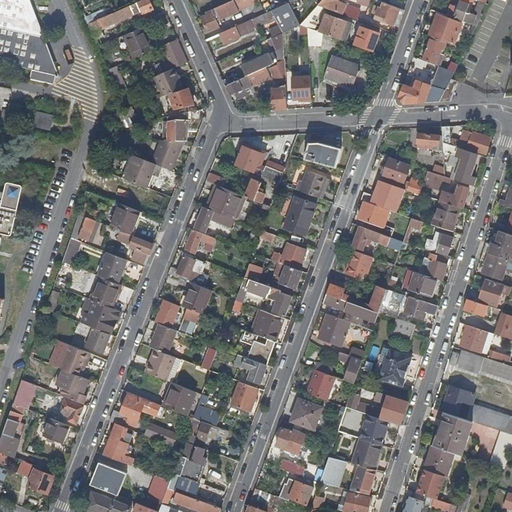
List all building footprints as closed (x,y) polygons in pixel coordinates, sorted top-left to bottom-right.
[(0,0),(0,61),(33,69),(30,78),(54,84),(57,75),(59,75),(59,73),(55,64),(52,55),(48,46),(44,36),(41,27),(37,17),(33,7),(30,0),(0,0)] [(144,0),(89,24),(93,33),(102,29),(140,12),(142,17),(145,16),(149,25),(160,21),(150,0),(144,0)] [(235,0),(206,13),(207,15),(202,17),(208,33),(219,28),(217,23),(229,18),(229,19),(232,18),(231,16),(261,4),(259,0),(235,0)] [(323,0),(318,5),(324,7),(357,19),(360,10),(337,2),(338,0),(323,0)] [(461,1),(455,19),(473,26),(474,26),(478,17),(469,13),(467,12),(468,9),(471,1),(469,0),(463,0),(463,2),(461,1)] [(479,15),(484,4),(479,1),(473,12),(479,15)] [(270,30),(274,38),(284,33),(301,26),(289,3),(252,20),(255,28),(270,21),(269,20),(275,18),(279,26),(270,30)] [(394,25),(399,27),(405,10),(391,5),(391,6),(383,3),(382,8),(379,7),(378,12),(377,15),(375,20),(393,26),(394,25)] [(318,5),(304,22),(308,25),(324,7),(318,5)] [(321,30),(320,32),(323,34),(334,38),(340,40),(341,37),(347,22),(326,14),(321,30)] [(437,15),(429,36),(432,37),(447,43),(453,46),(461,24),(437,15)] [(93,33),(99,47),(102,46),(124,36),(144,28),(149,25),(145,16),(142,17),(104,34),(102,29),(93,33)] [(256,29),(255,28),(252,20),(237,27),(241,37),(255,31),(256,29)] [(304,22),(301,26),(308,28),(320,32),(321,30),(308,25),(304,22)] [(237,27),(220,35),(224,45),(241,37),(237,27)] [(355,45),(373,52),(380,34),(362,27),(356,42),(355,45)] [(124,36),(134,59),(154,50),(144,28),(124,36)] [(320,32),(308,28),(309,46),(322,46),(323,34),(320,32)] [(384,37),(393,41),(396,34),(386,30),(384,37)] [(243,48),(259,41),(257,37),(241,43),(243,48)] [(341,37),(340,40),(355,45),(356,42),(341,37)] [(432,37),(423,60),(440,67),(443,56),(442,55),(447,43),(432,37)] [(155,66),(159,76),(188,62),(178,40),(163,46),(170,61),(164,63),(163,62),(155,66)] [(241,67),(246,77),(263,70),(274,65),(269,54),(241,67)] [(360,67),(333,57),(326,77),(334,80),(332,85),(351,92),(360,67)] [(286,85),(285,60),(277,63),(278,65),(279,65),(285,79),(286,85)] [(448,70),(450,71),(452,72),(455,72),(458,67),(451,63),(448,70)] [(267,98),(268,111),(288,110),(286,85),(285,79),(279,65),(278,65),(271,69),(279,88),(273,89),(273,87),(267,87),(268,92),(273,92),(273,95),(268,95),(268,98),(267,98)] [(116,67),(109,70),(120,93),(127,90),(116,67)] [(246,77),(226,86),(233,102),(255,92),(251,85),(252,85),(255,84),(258,83),(264,80),(271,77),(267,69),(264,71),(263,70),(246,77)] [(181,88),(174,71),(154,80),(162,96),(181,88)] [(450,71),(444,84),(441,89),(446,90),(451,79),(455,72),(452,72),(450,71)] [(304,101),(312,100),(311,76),(291,77),(292,99),(303,98),(304,101)] [(413,88),(404,85),(399,97),(404,104),(440,102),(446,90),(441,89),(444,84),(428,79),(426,84),(415,81),(413,88)] [(440,102),(451,101),(458,82),(451,79),(446,90),(440,102)] [(170,94),(172,101),(175,109),(194,105),(189,88),(170,94)] [(50,128),(53,116),(38,112),(36,125),(50,128)] [(169,135),(169,141),(183,141),(187,141),(188,121),(192,121),(192,112),(170,117),(170,122),(164,122),(163,135),(169,135)] [(127,128),(133,125),(128,115),(122,117),(127,128)] [(484,154),(489,141),(464,132),(459,146),(484,154)] [(115,136),(108,133),(105,143),(112,145),(115,136)] [(443,143),(443,136),(418,134),(417,147),(433,149),(433,146),(443,147),(443,143)] [(169,141),(160,140),(152,163),(162,167),(172,171),(176,162),(173,161),(177,150),(180,151),(183,141),(169,141)] [(263,154),(267,156),(268,153),(241,142),(238,150),(241,151),(243,146),(263,154)] [(310,144),(305,160),(337,168),(341,149),(317,142),(316,145),(310,144)] [(448,145),(443,143),(443,147),(444,153),(448,155),(444,167),(453,171),(451,179),(467,184),(469,176),(470,177),(472,172),(473,168),(478,154),(448,145)] [(241,151),(235,166),(255,174),(263,154),(243,146),(241,151)] [(409,152),(407,163),(413,166),(415,156),(414,153),(409,152)] [(259,175),(260,172),(267,156),(263,154),(255,174),(259,175)] [(162,167),(152,163),(135,156),(125,179),(150,189),(155,177),(158,178),(162,167)] [(404,183),(410,166),(390,159),(383,175),(404,183)] [(106,165),(98,161),(96,167),(104,170),(106,165)] [(444,167),(444,166),(435,163),(431,172),(445,177),(444,167)] [(280,184),(283,175),(268,169),(266,174),(264,177),(275,182),(280,184)] [(282,183),(292,187),(294,180),(292,178),(294,172),(287,169),(282,183)] [(307,171),(300,191),(320,198),(327,178),(307,171)] [(431,172),(428,171),(423,186),(427,187),(428,184),(439,188),(442,180),(450,183),(451,179),(445,177),(431,172)] [(227,179),(210,173),(206,181),(215,184),(218,186),(223,188),(227,179)] [(246,197),(264,204),(267,195),(258,192),(262,183),(253,179),(246,197)] [(410,182),(408,190),(420,195),(423,187),(410,182)] [(0,248),(2,239),(1,237),(0,236),(0,235),(0,234),(10,236),(12,235),(23,188),(22,186),(9,183),(8,183),(6,184),(5,193),(0,191),(0,248)] [(505,185),(500,200),(507,202),(511,187),(505,185)] [(246,197),(223,188),(218,186),(215,194),(212,192),(206,207),(215,211),(236,220),(246,197)] [(461,208),(463,209),(469,189),(459,186),(458,191),(456,197),(454,196),(446,194),(443,202),(459,207),(461,208)] [(500,200),(499,204),(511,208),(511,186),(511,187),(507,202),(500,200)] [(285,227),(296,197),(288,194),(282,213),(286,215),(281,226),(285,227)] [(366,195),(364,201),(366,202),(378,206),(381,200),(366,195)] [(317,205),(296,197),(285,227),(285,228),(306,235),(317,205)] [(91,205),(84,202),(80,214),(96,221),(99,212),(90,208),(91,205)] [(378,206),(366,202),(359,219),(367,222),(365,228),(374,231),(376,225),(383,227),(389,210),(378,206)] [(443,202),(441,202),(433,225),(445,229),(453,232),(458,215),(456,214),(459,207),(443,202)] [(140,212),(121,204),(112,227),(122,231),(130,234),(140,212)] [(206,207),(204,207),(196,228),(206,232),(210,221),(215,211),(206,207)] [(232,230),(236,220),(215,211),(210,221),(232,230)] [(96,221),(80,214),(71,238),(78,241),(80,238),(88,242),(96,221)] [(412,218),(404,242),(407,243),(412,227),(419,230),(422,222),(412,218)] [(365,228),(360,226),(353,246),(363,250),(368,238),(401,250),(404,242),(374,231),(365,228)] [(447,256),(455,232),(453,232),(445,229),(443,236),(434,233),(429,250),(447,256)] [(216,239),(194,230),(186,250),(196,254),(198,249),(200,250),(201,247),(199,246),(201,240),(208,243),(205,250),(211,252),(216,239)] [(276,235),(263,230),(260,238),(273,243),(276,235)] [(146,264),(154,244),(130,234),(122,231),(118,241),(135,248),(134,251),(136,251),(133,259),(146,264)] [(486,244),(483,252),(509,260),(511,261),(511,235),(507,233),(501,231),(500,235),(495,234),(494,238),(492,245),(490,245),(486,244)] [(78,241),(71,238),(63,262),(74,266),(82,243),(78,241)] [(273,261),(280,263),(299,270),(307,250),(288,243),(284,255),(276,252),(273,261)] [(357,251),(351,249),(343,273),(348,275),(357,251)] [(357,251),(348,275),(362,280),(363,278),(364,273),(368,274),(374,257),(357,251)] [(483,252),(481,260),(487,262),(483,273),(503,279),(508,263),(509,260),(483,252)] [(108,253),(99,276),(100,277),(118,284),(122,275),(125,270),(124,270),(127,260),(108,253)] [(438,279),(442,281),(444,277),(445,274),(449,260),(431,254),(429,260),(431,261),(426,275),(438,279)] [(267,267),(269,261),(255,255),(253,262),(267,267)] [(178,270),(172,268),(169,274),(192,283),(198,285),(207,264),(190,257),(189,259),(184,257),(178,270)] [(296,289),(303,271),(299,270),(280,263),(275,276),(277,276),(275,281),(296,289)] [(264,269),(251,264),(248,270),(246,277),(259,282),(264,269)] [(426,275),(415,272),(410,290),(433,297),(438,279),(426,275)] [(100,277),(91,300),(92,300),(95,301),(113,308),(122,285),(118,284),(100,277)] [(280,292),(281,290),(259,282),(246,277),(242,288),(248,290),(277,301),(274,311),(286,316),(293,297),(280,292)] [(507,297),(510,287),(486,280),(479,300),(498,306),(502,295),(507,297)] [(212,291),(198,285),(192,283),(188,293),(189,293),(184,307),(204,314),(212,291)] [(338,287),(331,284),(327,294),(342,299),(346,289),(341,288),(338,287)] [(387,289),(378,286),(371,305),(365,303),(364,307),(379,313),(383,301),(384,300),(387,289)] [(243,303),(248,290),(242,288),(237,301),(243,303)] [(406,295),(387,289),(384,300),(383,301),(402,308),(406,295)] [(342,299),(327,294),(324,303),(344,310),(376,322),(379,313),(364,307),(347,301),(342,299)] [(430,303),(410,296),(405,313),(425,319),(427,315),(430,303)] [(364,307),(365,303),(348,297),(347,301),(364,307)] [(50,299),(47,309),(53,312),(57,302),(50,299)] [(181,305),(165,299),(156,322),(160,324),(171,328),(174,320),(178,321),(181,313),(178,312),(181,305)] [(468,299),(465,310),(485,316),(488,306),(468,299)] [(94,328),(112,335),(121,312),(113,308),(95,301),(89,315),(85,313),(81,323),(87,325),(94,328)] [(244,304),(237,302),(233,311),(241,314),(244,304)] [(196,323),(199,316),(186,311),(183,318),(196,323)] [(277,342),(285,319),(267,312),(258,335),(274,341),(277,342)] [(340,318),(328,314),(319,337),(342,346),(350,326),(355,328),(356,324),(340,318)] [(511,317),(502,314),(496,334),(511,339),(511,317)] [(373,331),(374,327),(341,315),(340,318),(356,324),(359,325),(373,331)] [(410,344),(416,325),(397,319),(391,337),(410,344)] [(81,323),(80,322),(76,332),(79,333),(80,329),(85,331),(87,325),(81,323)] [(178,331),(183,333),(186,325),(181,323),(178,331)] [(177,331),(171,328),(160,324),(151,347),(156,349),(167,354),(177,331)] [(370,338),(371,336),(373,331),(359,325),(356,333),(370,338)] [(482,353),(480,356),(488,358),(488,357),(501,361),(503,357),(497,355),(498,353),(487,349),(492,333),(468,325),(461,346),(482,353)] [(104,353),(112,335),(94,328),(87,346),(104,353)] [(266,365),(274,341),(258,335),(246,331),(243,341),(253,345),(248,358),(266,365)] [(71,345),(78,348),(80,343),(76,341),(77,338),(74,337),(71,345)] [(81,376),(90,353),(78,348),(71,345),(70,345),(61,369),(63,369),(81,376)] [(480,370),(511,380),(511,366),(488,358),(480,356),(455,347),(449,364),(480,374),(480,370)] [(202,368),(209,371),(217,351),(210,348),(202,368)] [(348,373),(345,380),(355,384),(365,353),(353,348),(350,356),(342,353),(340,359),(348,362),(349,361),(352,362),(350,368),(347,367),(345,372),(348,373)] [(156,349),(147,372),(167,381),(172,367),(177,369),(181,359),(167,354),(156,349)] [(381,379),(404,386),(412,356),(390,349),(381,379)] [(261,384),(268,365),(266,365),(248,358),(239,355),(236,363),(248,368),(252,370),(251,374),(249,380),(261,384)] [(317,363),(315,369),(315,370),(325,373),(327,367),(317,363)] [(61,395),(84,404),(87,396),(83,395),(89,380),(81,376),(63,369),(57,385),(64,388),(61,395)] [(315,370),(307,393),(328,401),(336,377),(325,373),(315,370)] [(22,380),(14,403),(18,405),(23,407),(33,384),(22,380)] [(171,382),(162,405),(187,416),(196,392),(171,382)] [(251,412),(260,389),(240,382),(232,405),(251,412)] [(355,384),(352,392),(361,395),(361,393),(363,387),(355,384)] [(472,404),(475,394),(450,386),(444,409),(457,413),(462,401),(472,404)] [(401,425),(409,401),(363,387),(361,393),(364,391),(374,395),(374,394),(378,395),(376,400),(381,401),(384,398),(387,399),(382,414),(380,413),(378,408),(374,407),(372,412),(368,410),(368,407),(363,405),(362,406),(361,412),(367,413),(390,421),(401,425)] [(121,413),(115,411),(111,421),(117,424),(123,426),(124,422),(136,427),(144,407),(148,409),(151,401),(130,392),(121,413)] [(352,392),(347,407),(356,410),(357,405),(361,395),(352,392)] [(209,396),(203,394),(202,395),(200,402),(206,404),(209,396)] [(315,430),(323,408),(300,399),(292,421),(315,430)] [(66,400),(63,409),(65,410),(64,414),(67,416),(70,417),(69,420),(69,421),(78,424),(84,407),(66,400)] [(0,444),(0,451),(8,455),(15,458),(26,425),(20,422),(22,415),(15,413),(18,405),(14,403),(0,444)] [(502,431),(506,432),(511,418),(511,417),(472,405),(467,419),(473,421),(502,431)] [(194,418),(217,427),(221,414),(198,406),(194,418)] [(341,423),(345,413),(337,410),(333,421),(341,423)] [(434,445),(436,446),(446,413),(444,412),(434,445)] [(390,421),(367,413),(359,437),(365,439),(382,445),(390,421)] [(473,421),(467,419),(446,413),(436,446),(455,453),(463,455),(467,441),(468,441),(469,436),(473,421)] [(63,444),(70,426),(51,418),(45,436),(63,444)] [(228,438),(230,431),(217,427),(194,418),(185,442),(188,443),(203,448),(207,436),(217,439),(219,435),(228,438)] [(117,424),(105,455),(131,465),(134,457),(128,455),(129,452),(132,452),(133,448),(133,446),(120,441),(122,437),(130,440),(132,434),(127,432),(128,428),(123,426),(117,424)] [(178,447),(181,437),(151,424),(147,434),(178,447)] [(307,434),(293,429),(293,431),(284,428),(277,446),(299,454),(307,434)] [(491,464),(495,465),(503,442),(506,432),(502,431),(491,464)] [(495,465),(505,469),(511,448),(511,434),(506,432),(503,442),(495,465)] [(382,445),(365,439),(359,437),(351,463),(359,465),(374,469),(382,445)] [(203,456),(206,449),(203,448),(188,443),(183,456),(188,458),(184,468),(201,474),(207,458),(203,456)] [(430,452),(425,469),(445,476),(448,476),(455,453),(436,446),(433,453),(430,452)] [(0,451),(0,463),(5,465),(8,455),(0,451)] [(183,456),(180,456),(177,465),(184,468),(188,458),(183,456)] [(330,457),(321,483),(340,488),(348,462),(330,457)] [(283,458),(279,468),(303,477),(306,467),(283,458)] [(30,476),(34,465),(27,463),(23,473),(30,476)] [(102,463),(93,486),(121,497),(130,474),(102,463)] [(177,465),(174,474),(181,476),(184,468),(177,465)] [(359,465),(351,490),(369,494),(376,470),(374,469),(359,465)] [(184,468),(181,476),(198,483),(201,474),(184,468)] [(29,486),(48,494),(52,485),(50,484),(53,475),(36,469),(29,486)] [(445,476),(425,469),(418,493),(432,498),(438,499),(445,476)] [(171,481),(168,489),(173,491),(177,492),(195,498),(200,483),(198,483),(181,476),(174,474),(171,481)] [(157,476),(146,507),(159,511),(168,489),(171,481),(157,476)] [(283,483),(278,497),(283,498),(288,500),(289,498),(307,505),(314,488),(310,486),(306,484),(289,477),(286,484),(283,483)] [(466,483),(463,493),(468,494),(471,484),(466,483)] [(168,489),(159,511),(185,511),(168,505),(173,491),(168,489)] [(278,497),(256,489),(253,496),(247,511),(273,511),(275,509),(272,508),(274,502),(281,504),(283,498),(278,497)] [(174,501),(203,511),(220,511),(222,509),(195,498),(177,492),(174,501)] [(129,511),(131,508),(93,493),(86,509),(94,511),(129,511)] [(367,511),(369,509),(369,506),(372,498),(351,493),(345,511),(347,511),(367,511)] [(458,506),(456,511),(464,511),(466,508),(469,502),(471,495),(468,494),(463,493),(458,506)] [(323,498),(316,495),(313,505),(312,509),(319,510),(323,498)] [(422,511),(426,502),(409,496),(403,511),(422,511)] [(430,505),(443,509),(451,511),(456,511),(458,506),(438,499),(432,498),(430,505)]
